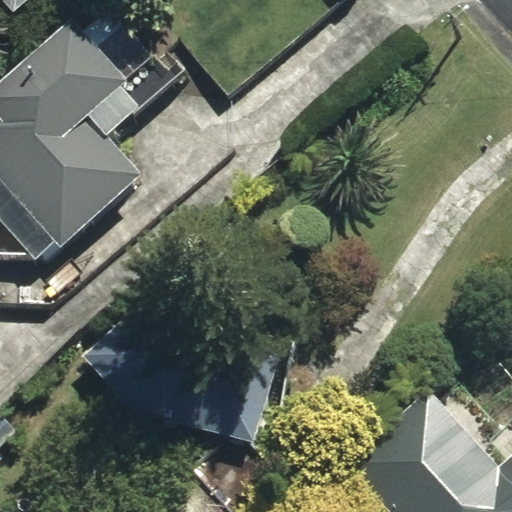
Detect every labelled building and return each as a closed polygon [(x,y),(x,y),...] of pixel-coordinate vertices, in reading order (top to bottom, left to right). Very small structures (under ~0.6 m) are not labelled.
[(1,0),(18,19),(39,0),(1,0)] [(0,89),(0,182),(64,255),(144,184),(93,125),(132,91),(76,26),(0,89)] [(212,236),(223,247),(237,234),(226,223),(212,236)] [(145,511),(257,511),(286,487),(260,455),(287,368),(180,337),(149,301),(84,361),(136,419),(223,444),(145,511)] [(349,472),(384,511),(511,511),(511,472),(505,479),(432,396),(349,472)] [(0,421),(0,450),(17,435),(1,420),(0,421)] [(24,505),(31,511),(39,511),(49,502),(37,491),(24,505)]
